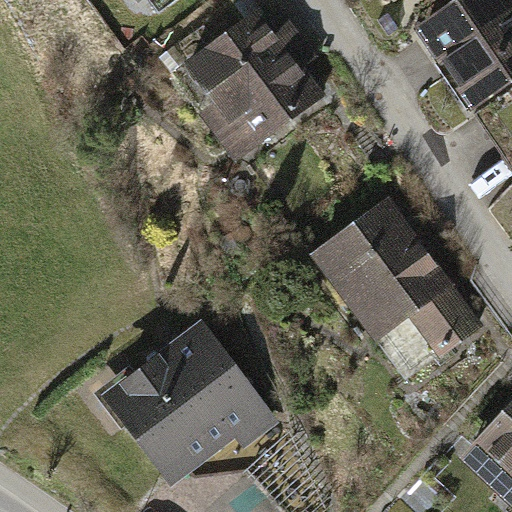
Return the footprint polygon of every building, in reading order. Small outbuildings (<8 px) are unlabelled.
[(511,0),(457,0),(416,28),(473,111),(511,84),(511,0)] [(259,12),(165,74),(225,164),(319,102),(259,12)] [(478,330),(382,204),(299,266),(365,354),(390,335),(420,374),(478,330)] [(268,419),(199,323),(90,401),(158,497),(268,419)] [(511,419),(467,467),(511,508),(511,419)]
